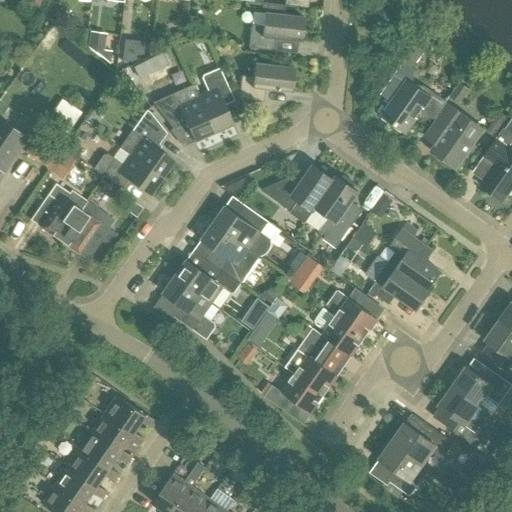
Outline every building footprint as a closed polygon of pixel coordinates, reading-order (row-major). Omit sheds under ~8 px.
[(307,9),(308,0),(284,0),(283,6),(307,9)] [(283,15),(284,6),(267,4),(266,14),(264,13),(263,27),(251,25),(248,48),(273,51),(274,39),(301,42),(304,18),(283,15)] [(110,64),(111,62),(112,51),(104,50),(107,34),(90,31),(88,48),(110,64)] [(434,119),(446,101),(427,87),(414,86),(412,85),(414,67),(423,53),(414,46),(380,95),(392,103),(382,117),(404,133),(414,119),(434,119)] [(138,79),(149,73),(143,62),(132,67),(138,79)] [(291,92),(294,68),(254,64),(253,77),(241,76),(238,99),(263,102),(264,89),(291,92)] [(196,97),(213,133),(232,125),(224,105),(234,101),(219,68),(202,75),(201,79),(207,92),(197,97),(196,97)] [(450,96),(460,103),(470,89),(460,82),(450,96)] [(196,97),(197,97),(192,85),(162,98),(162,99),(152,103),(173,129),(185,123),(194,142),(213,133),(196,97)] [(80,128),(89,113),(68,101),(59,115),(80,128)] [(468,159),(479,143),(474,140),(482,128),(460,113),(446,103),(423,137),(436,146),(432,153),(454,168),(463,155),(468,159)] [(161,178),(173,161),(159,150),(161,147),(159,144),(166,134),(149,113),(146,110),(119,148),(129,155),(128,156),(161,178)] [(511,150),(508,148),(511,141),(511,117),(504,129),(503,129),(477,165),(488,173),(479,186),(503,202),(511,189),(511,150)] [(9,161),(24,139),(0,122),(0,168),(6,160),(9,161)] [(48,171),(61,152),(58,150),(61,145),(39,130),(24,153),(46,168),(46,169),(48,171)] [(82,149),(71,142),(64,153),(76,160),(82,149)] [(61,180),(74,161),(61,152),(48,171),(61,180)] [(161,178),(128,156),(122,165),(107,154),(103,155),(93,169),(124,191),(131,182),(149,195),(161,178)] [(315,208),(337,178),(336,177),(333,180),(334,173),(323,166),(318,169),(313,165),(297,188),(285,179),(260,190),(292,212),(299,202),(313,212),(315,209),(315,208)] [(315,208),(315,209),(328,217),(318,231),(325,236),(323,239),(336,249),(363,210),(351,202),(358,192),(354,189),(355,183),(344,175),(338,179),(337,178),(315,208)] [(240,200),(251,183),(245,178),(224,187),(240,200)] [(59,240),(86,200),(71,190),(69,193),(55,183),(42,202),(52,209),(40,227),(59,240)] [(371,212),(380,219),(393,200),(384,194),(371,212)] [(86,200),(59,240),(77,253),(90,235),(100,243),(101,241),(109,246),(117,234),(108,229),(114,220),(86,200)] [(213,223),(260,256),(264,255),(267,253),(270,249),(271,245),(271,239),(262,232),(269,223),(253,211),(245,222),(225,207),(213,223)] [(259,256),(260,256),(213,223),(201,240),(222,255),(215,265),(230,277),(240,284),(249,272),(259,256)] [(376,233),(364,224),(354,238),(362,244),(367,247),(376,233)] [(428,290),(440,272),(424,261),(431,252),(401,230),(389,247),(404,257),(396,268),(428,290)] [(352,251),(358,250),(362,244),(354,238),(353,238),(347,247),(352,251)] [(312,287),(325,269),(309,258),(296,275),(312,287)] [(230,277),(215,265),(207,276),(186,261),(175,276),(212,302),(223,287),(231,293),(234,293),(240,284),(230,277)] [(389,305),(395,295),(416,310),(429,292),(427,291),(428,290),(396,268),(389,263),(376,281),(369,291),(389,305)] [(290,279),(285,275),(280,281),(285,285),(290,279)] [(203,315),(212,302),(175,276),(163,293),(155,304),(206,340),(215,328),(214,323),(203,315)] [(335,317),(365,338),(377,320),(363,309),(370,299),(355,288),(349,297),(337,289),(326,305),(338,314),(335,317)] [(278,295),(271,289),(261,296),(271,303),(278,295)] [(279,320),(289,306),(277,297),(267,311),(276,318),(279,320)] [(249,310),(261,318),(269,307),(257,299),(249,310)] [(511,302),(498,322),(511,332),(511,302)] [(365,338),(335,317),(323,308),(315,320),(316,325),(325,332),(322,335),(313,329),(305,339),(338,362),(345,352),(351,357),(365,338)] [(267,331),(276,318),(267,311),(258,324),(267,331)] [(511,332),(498,322),(484,341),(503,355),(497,365),(511,375),(511,332)] [(331,372),(338,362),(305,339),(297,350),(307,357),(295,374),(324,395),(337,377),(331,372)] [(452,387),(478,406),(486,395),(498,405),(511,385),(492,371),(485,381),(466,367),(452,387)] [(311,414),(324,395),(295,374),(282,392),(272,386),(264,397),(289,415),(296,404),(311,414)] [(81,381),(79,379),(72,389),(75,390),(83,396),(90,386),(81,381)] [(472,415),(478,406),(452,387),(438,407),(457,420),(451,430),(471,444),(485,425),(472,415)] [(134,434),(135,433),(142,423),(152,429),(157,422),(147,415),(147,416),(119,396),(106,415),(134,434)] [(135,433),(134,434),(106,415),(94,433),(122,452),(123,451),(123,450),(130,440),(140,447),(145,440),(135,433)] [(392,442),(423,464),(431,454),(441,461),(454,443),(427,424),(420,434),(405,423),(392,442)] [(123,451),(122,452),(94,433),(82,451),(110,470),(111,468),(118,458),(127,465),(132,457),(123,451)] [(410,482),(423,464),(392,442),(378,460),(388,467),(381,477),(409,497),(417,487),(410,482)] [(111,468),(110,470),(82,451),(70,467),(98,486),(105,476),(115,483),(120,475),(111,468)] [(229,457),(220,476),(229,481),(238,462),(229,457)] [(174,511),(192,486),(205,467),(198,462),(185,481),(173,473),(153,502),(166,511),(165,511),(174,511)] [(108,493),(98,486),(70,467),(58,485),(86,504),(93,494),(103,500),(108,493)] [(86,504),(58,485),(45,504),(56,511),(80,511),(81,511),(94,511),(95,510),(86,504)] [(200,511),(210,498),(192,486),(174,511),(200,511)] [(226,511),(227,510),(210,498),(200,511),(226,511)]
